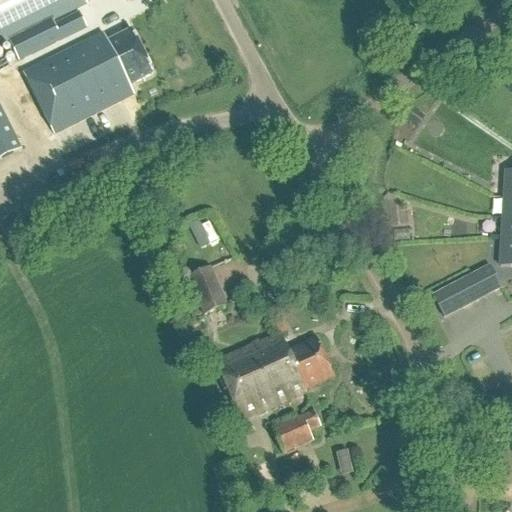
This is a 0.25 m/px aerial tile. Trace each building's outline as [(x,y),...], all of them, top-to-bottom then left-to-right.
[(20,63),(83,32),(87,30),(80,13),(55,24),(54,21),(78,10),(86,7),(83,0),(0,0),(0,48),(10,44),(20,63)] [(91,49),(28,80),(49,121),(53,119),(60,133),(121,102),(118,96),(155,77),(134,35),(111,47),(108,41),(91,49)] [(0,158),(20,149),(0,107),(0,158)] [(511,199),(504,199),(503,221),(511,221),(511,199)] [(511,221),(503,221),(502,242),(511,242),(511,221)] [(511,242),(502,242),(500,269),(511,269),(511,242)] [(490,268),(480,273),(492,295),(502,290),(490,268)] [(227,307),(212,269),(188,279),(203,317),(227,307)] [(470,279),(461,284),(471,304),(481,300),(470,279)] [(281,292),(287,302),(293,299),(288,289),(281,292)] [(200,326),(197,320),(189,324),(191,330),(200,326)] [(284,375),(279,361),(289,356),(289,354),(281,337),(218,365),(243,423),(272,410),(261,384),(284,375)] [(279,361),(284,375),(261,384),(272,410),(307,395),(305,392),(334,379),(317,341),(289,354),(289,356),(279,361)] [(314,412),(270,431),(281,457),(314,443),(310,434),(322,429),(314,412)]
